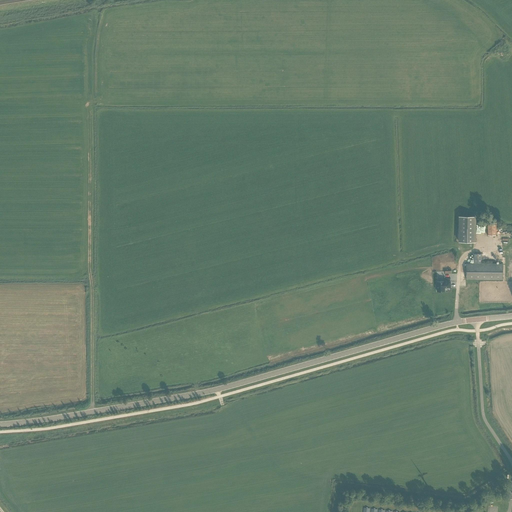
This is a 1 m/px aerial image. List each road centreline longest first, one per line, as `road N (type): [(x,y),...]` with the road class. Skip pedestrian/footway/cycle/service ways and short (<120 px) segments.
road 1 (tertiary): [(0,424),(220,389),(476,319)]
road 2 (unclassified): [(476,319),(482,412),(511,462)]
